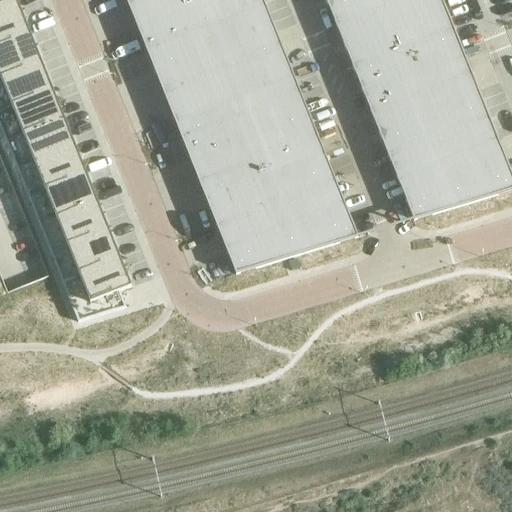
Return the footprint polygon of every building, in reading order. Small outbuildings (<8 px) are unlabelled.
[(15,0),(0,0),(0,15),(19,8),(15,0)] [(199,0),(140,0),(127,5),(145,50),(209,24),(199,0)] [(262,0),(199,0),(209,24),(263,3),(262,0)] [(366,0),(334,0),(326,3),(335,26),(371,11),(366,0)] [(366,0),(371,11),(398,0),(366,0)] [(440,0),(398,0),(371,11),(389,56),(453,30),(440,0)] [(263,3),(209,24),(227,69),(281,47),(263,3)] [(19,8),(0,15),(0,47),(30,36),(19,8)] [(371,11),(335,26),(353,70),(389,56),(371,11)] [(209,24),(145,50),(163,94),(227,69),(209,24)] [(453,30),(389,56),(407,100),(471,75),(453,30)] [(30,36),(0,47),(0,80),(41,64),(30,36)] [(281,47),(227,69),(244,113),(299,92),(281,47)] [(389,56),(353,70),(371,115),(407,100),(389,56)] [(41,64),(0,80),(0,112),(52,91),(41,64)] [(227,69),(163,94),(181,139),(244,113),(227,69)] [(471,75),(407,100),(416,122),(425,145),(488,119),(471,75)] [(52,91),(0,112),(0,127),(6,142),(64,119),(52,91)] [(299,92),(244,113),(262,158),(317,136),(299,92)] [(407,100),(371,115),(379,137),(416,122),(407,100)] [(244,113),(181,139),(199,183),(262,158),(244,113)] [(64,119),(6,142),(16,170),(75,147),(64,119)] [(511,178),(488,119),(425,145),(451,210),(511,191),(511,178)] [(416,122),(379,137),(388,159),(425,145),(416,122)] [(317,136),(262,158),(280,203),(334,181),(317,136)] [(425,145),(388,159),(413,221),(451,210),(425,145)] [(75,147),(16,170),(28,199),(86,175),(75,147)] [(262,158),(199,183),(216,228),(280,203),(262,158)] [(86,175),(28,199),(39,226),(97,203),(86,175)] [(334,181),(280,203),(301,255),(357,238),(334,181)] [(97,203),(39,226),(50,254),(108,231),(97,203)] [(280,203),(216,228),(235,275),(301,255),(280,203)] [(108,231),(50,254),(61,282),(120,259),(108,231)] [(120,259),(61,282),(72,311),(78,323),(125,308),(119,292),(131,288),(120,259)]
